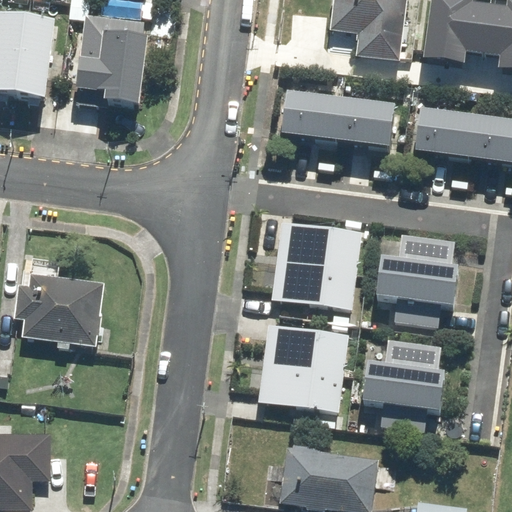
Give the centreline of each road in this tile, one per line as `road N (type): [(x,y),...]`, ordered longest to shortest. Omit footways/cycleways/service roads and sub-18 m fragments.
road 1 (residential): [(165,511),(202,201)]
road 2 (residential): [(0,176),(202,201)]
road 3 (residential): [(202,201),(226,0)]
